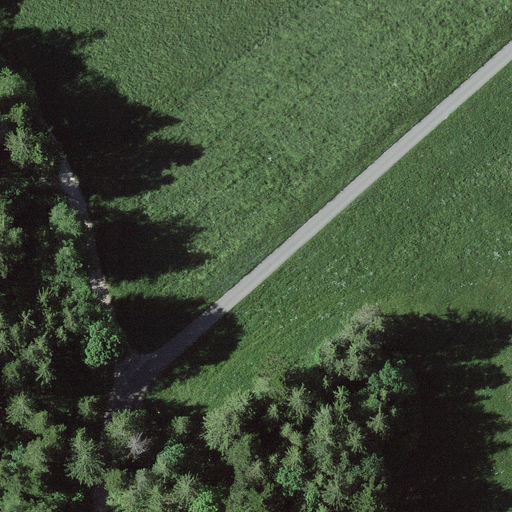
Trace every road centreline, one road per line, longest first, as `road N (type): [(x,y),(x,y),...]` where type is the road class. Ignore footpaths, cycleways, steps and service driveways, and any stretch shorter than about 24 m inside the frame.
road 1 (unclassified): [(511,53),(131,389),(110,432),(103,511)]
road 2 (track): [(146,374),(113,344),(50,171),(25,118),(0,91)]
